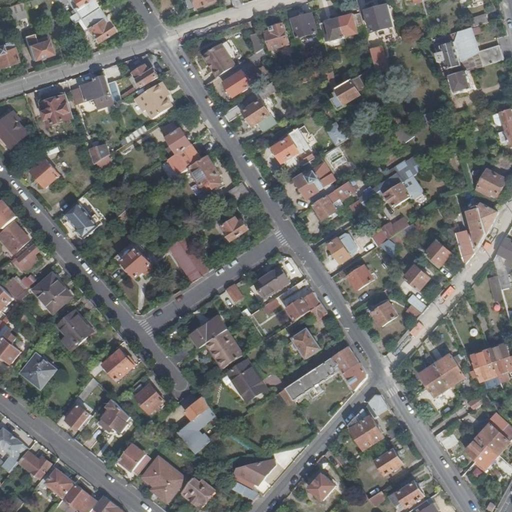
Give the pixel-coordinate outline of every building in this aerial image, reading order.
[(97,8),(101,5),(97,0),(66,0),(71,7),(79,20),(88,14),(97,8)] [(190,0),(194,9),(200,6),(195,0),(190,0)] [(401,0),(393,0),(397,11),(404,9),(401,0)] [(22,3),(9,7),(13,21),(26,17),(22,3)] [(378,8),(367,11),(373,32),(381,30),(395,26),(389,5),(378,8)] [(103,17),(97,8),(88,14),(79,20),(95,44),(113,32),(103,17)] [(303,16),(293,19),(296,29),(298,39),(312,34),(318,33),(313,13),(303,16)] [(355,13),(341,17),(346,37),(361,34),(360,32),(366,31),(361,13),(356,14),(355,13)] [(475,27),(488,23),(486,15),(473,19),(475,27)] [(328,21),(320,23),(326,43),(346,37),(341,17),(328,21)] [(281,24),(276,25),(276,27),(274,27),(275,32),(267,34),(272,51),(290,45),(284,25),(282,25),(281,24)] [(61,31),(62,31),(60,26),(54,30),(55,35),(61,31)] [(481,27),(472,29),(474,36),(483,34),(481,27)] [(468,71),(483,66),(479,52),(474,36),(472,29),(472,28),(453,34),(434,39),(439,59),(445,78),(451,77),(468,71)] [(265,48),(261,33),(252,36),(257,54),(265,48)] [(36,41),(34,35),(25,38),(29,50),(33,61),(52,55),(48,41),(39,43),(38,41),(36,41)] [(14,55),(10,43),(0,46),(0,67),(16,62),(14,55)] [(483,66),(504,60),(500,45),(479,52),(483,66)] [(203,58),(218,80),(236,68),(230,56),(222,46),(203,58)] [(376,67),(379,77),(391,74),(387,60),(384,47),(371,50),(376,67)] [(257,54),(251,57),(258,66),(269,60),(265,48),(257,54)] [(146,67),(134,74),(143,88),(159,78),(154,70),(150,73),(146,67)] [(374,81),(379,78),(379,77),(376,67),(371,70),(374,81)] [(468,71),(451,77),(457,94),(473,88),(468,71)] [(253,86),(244,72),(236,78),(226,84),(236,98),(253,86)] [(334,72),(328,74),(333,92),(338,89),(339,89),(334,72)] [(112,95),(107,76),(96,80),(97,82),(82,87),(83,89),(88,102),(88,103),(112,95)] [(367,89),(360,76),(358,78),(339,89),(338,89),(339,91),(335,93),(337,97),(333,100),(339,110),(348,106),(347,104),(363,94),(362,92),(367,89)] [(275,82),(258,93),(266,100),(277,92),(275,82)] [(162,83),(136,100),(144,113),(147,111),(153,120),(173,107),(167,98),(170,96),(162,83)] [(83,89),(72,93),(76,106),(88,102),(83,89)] [(245,101),(225,115),(231,123),(245,113),(254,126),(258,124),(264,133),(278,125),(263,102),(266,100),(258,93),(245,101)] [(74,119),(67,97),(42,105),(49,127),(74,119)] [(511,146),(511,109),(502,113),(505,125),(511,147),(511,146)] [(455,115),(458,126),(471,122),(468,111),(455,115)] [(21,121),(15,113),(0,125),(0,134),(13,149),(29,135),(19,122),(21,121)] [(427,124),(438,121),(435,113),(425,115),(427,124)] [(502,113),(494,116),(496,123),(500,126),(505,125),(502,113)] [(169,139),(181,131),(176,123),(164,131),(169,139)] [(337,146),(348,140),(342,130),(338,123),(335,125),(336,127),(329,132),(337,146)] [(175,157),(193,145),(183,129),(181,131),(169,139),(168,139),(173,147),(170,149),(175,157)] [(313,152),(302,133),(299,130),(290,136),(292,139),(275,149),(284,164),(285,163),(292,174),(313,161),(315,157),(312,153),(313,152)] [(411,139),(404,130),(395,132),(403,144),(411,139)] [(109,156),(112,155),(106,145),(92,154),(95,166),(97,164),(109,156)] [(203,161),(193,145),(175,157),(179,155),(188,171),(190,169),(203,161)] [(326,155),(336,169),(347,161),(338,147),(326,155)] [(415,176),(426,169),(417,155),(407,162),(407,160),(395,168),(398,173),(360,198),(361,200),(351,206),(356,214),(387,195),(386,194),(415,176)] [(114,163),(109,156),(97,164),(102,171),(114,163)] [(209,157),(203,161),(190,169),(207,194),(224,183),(220,177),(221,176),(209,157)] [(511,161),(504,157),(501,164),(508,168),(511,161)] [(61,177),(47,160),(32,172),(47,189),(61,177)] [(377,166),(381,173),(387,169),(382,162),(377,166)] [(377,166),(365,173),(370,180),(381,173),(377,166)] [(493,193),(499,196),(508,179),(489,170),(479,189),(491,196),(493,193)] [(311,199),(315,205),(338,191),(332,184),(327,187),(317,173),(312,176),(308,172),(297,181),(310,200),(311,199)] [(386,194),(387,195),(396,208),(412,197),(413,199),(416,199),(423,194),(425,191),(415,176),(386,194)] [(338,191),(315,205),(325,220),(339,211),(334,203),(342,197),(344,200),(356,192),(350,183),(338,191)] [(252,196),(244,185),(230,194),(237,205),(252,196)] [(448,200),(452,216),(463,213),(458,194),(447,197),(448,200)] [(241,210),(255,201),(252,196),(237,205),(241,210)] [(0,223),(5,230),(19,218),(5,201),(0,205),(0,223)] [(78,202),(65,214),(67,216),(79,230),(78,231),(85,240),(104,224),(96,215),(93,219),(78,202)] [(487,236),(499,212),(478,203),(479,206),(487,236)] [(127,211),(131,216),(135,222),(137,221),(136,218),(140,215),(134,206),(130,209),(127,211)] [(480,249),(487,236),(479,206),(477,206),(474,207),(474,210),(469,211),(480,249)] [(127,211),(118,219),(122,223),(131,216),(127,211)] [(79,230),(67,216),(65,218),(77,232),(78,231),(79,230)] [(250,230),(244,222),(240,224),(237,220),(231,224),(229,221),(227,223),(228,226),(223,229),(232,242),(250,230)] [(397,235),(404,230),(408,228),(404,222),(394,228),(392,225),(384,231),(389,239),(397,234),(397,235)] [(31,241),(16,223),(0,237),(15,255),(31,241)] [(403,239),(409,245),(414,239),(404,230),(397,235),(403,239)] [(378,247),(382,245),(389,239),(384,231),(373,238),(378,247)] [(466,265),(476,254),(468,231),(457,233),(461,247),(466,265)] [(382,245),(395,257),(396,244),(397,234),(389,239),(382,245)] [(340,238),(330,245),(343,264),(353,257),(352,255),(358,251),(359,248),(350,235),(341,240),(340,238)] [(179,242),(203,278),(211,273),(187,237),(179,242)] [(511,240),(506,238),(498,253),(508,258),(505,263),(508,274),(511,265),(511,240)] [(439,241),(428,253),(442,266),(453,254),(439,241)] [(170,248),(194,283),(203,278),(179,242),(170,248)] [(41,252),(34,244),(12,263),(22,274),(27,270),(29,271),(38,263),(34,258),(41,252)] [(120,267),(127,273),(130,270),(137,279),(145,273),(147,276),(154,269),(152,266),(138,250),(123,263),(124,264),(120,267)] [(498,253),(494,261),(498,277),(501,288),(511,286),(508,274),(505,263),(508,258),(498,253)] [(228,259),(226,256),(210,267),(212,271),(228,259)] [(353,275),(365,287),(375,280),(366,266),(353,275)] [(418,266),(407,278),(422,290),(432,278),(418,266)] [(290,282),(280,267),(255,284),(265,299),(290,282)] [(360,291),(365,287),(353,275),(350,278),(360,291)] [(74,298),(55,276),(35,292),(55,314),(74,298)] [(498,277),(490,279),(494,293),(502,291),(501,288),(498,277)] [(235,286),(227,292),(235,304),(244,299),(235,286)] [(8,307),(16,299),(3,287),(0,289),(0,315),(4,311),(7,314),(11,310),(8,307)] [(286,307),(313,293),(310,287),(283,300),(286,307)] [(502,291),(494,293),(496,303),(505,301),(502,291)] [(323,305),(315,294),(305,301),(304,300),(288,310),(297,322),(323,305)] [(423,314),(429,308),(414,295),(408,301),(413,305),(423,314)] [(280,306),(276,300),(263,308),(267,314),(280,306)] [(385,308),(396,318),(399,316),(390,303),(385,308)] [(23,307),(20,304),(3,324),(2,322),(0,323),(0,328),(3,332),(5,329),(23,307)] [(323,305),(297,322),(267,342),(269,345),(307,320),(312,322),(317,318),(319,321),(329,315),(323,305)] [(417,321),(423,314),(413,305),(407,311),(417,321)] [(383,328),(396,318),(385,308),(375,314),(383,328)] [(246,320),(240,311),(235,314),(241,323),(246,320)] [(74,350),(94,333),(76,312),(59,326),(68,337),(65,340),(74,350)] [(221,318),(209,326),(213,331),(223,325),(228,332),(230,331),(221,318)] [(193,337),(201,350),(207,346),(228,332),(223,325),(213,331),(209,326),(193,337)] [(5,329),(3,332),(0,335),(0,354),(13,364),(23,353),(14,345),(19,339),(5,329)] [(322,351),(309,331),(295,340),(307,360),(322,351)] [(207,346),(224,370),(244,357),(228,332),(207,346)] [(507,344),(490,350),(494,363),(511,357),(511,353),(507,344)] [(342,371),(356,393),(367,380),(368,376),(350,348),(287,390),(295,402),(307,394),(312,401),(324,393),(320,386),(338,374),(335,370),(339,367),(342,371)] [(184,349),(173,359),(178,365),(191,357),(184,349)] [(494,363),(490,350),(473,356),(477,366),(478,369),(494,363)] [(136,368),(122,352),(105,366),(119,382),(136,368)] [(428,383),(429,386),(444,376),(437,365),(430,354),(425,358),(427,361),(433,368),(429,370),(422,374),(428,383)] [(58,371),(38,355),(24,373),(44,389),(58,371)] [(437,365),(444,376),(459,366),(457,363),(452,355),(437,365)] [(494,363),(499,376),(511,371),(511,357),(494,363)] [(269,390),(250,361),(230,374),(249,403),(269,390)] [(478,369),(479,372),(483,382),(499,376),(494,363),(478,369)] [(444,376),(452,387),(466,377),(461,368),(459,366),(444,376)] [(437,397),(452,387),(444,376),(429,386),(431,388),(437,397)] [(165,402),(152,386),(146,391),(141,386),(133,394),(151,415),(165,402)] [(287,390),(274,399),(283,411),(295,402),(287,390)] [(377,394),(368,405),(375,416),(390,407),(382,395),(377,394)] [(471,402),(475,409),(485,402),(481,395),(471,402)] [(179,434),(194,452),(210,441),(205,435),(203,437),(199,432),(217,417),(205,399),(187,414),(193,422),(179,434)] [(126,415),(112,404),(107,410),(110,412),(100,426),(111,435),(116,429),(122,433),(130,425),(127,423),(130,420),(125,416),(126,415)] [(82,432),(94,417),(80,406),(68,421),(82,432)] [(363,410),(358,416),(378,448),(386,443),(383,439),(385,437),(384,435),(371,415),(368,417),(363,410)] [(358,416),(349,425),(365,450),(367,449),(370,453),(378,448),(358,416)] [(490,446),(502,433),(500,431),(492,424),(480,437),(490,446)] [(383,439),(386,443),(405,431),(401,425),(384,435),(385,437),(383,439)] [(511,438),(511,426),(510,425),(504,431),(502,433),(490,446),(500,455),(511,441),(510,440),(511,438)] [(21,462),(29,452),(31,449),(6,429),(0,436),(0,448),(4,452),(6,449),(21,462)] [(436,436),(441,443),(451,435),(447,429),(436,436)] [(475,458),(478,460),(490,446),(480,437),(468,451),(475,458)] [(210,441),(194,452),(196,455),(211,442),(210,441)] [(131,449),(144,460),(146,458),(132,446),(130,449),(131,449)] [(478,460),(480,462),(488,469),(495,461),(500,455),(490,446),(478,460)] [(139,477),(149,464),(144,460),(131,449),(121,461),(135,472),(134,473),(139,477)] [(396,450),(379,461),(387,475),(405,464),(396,450)] [(342,451),(336,456),(346,469),(352,465),(342,451)] [(21,462),(20,463),(41,480),(54,465),(45,458),(42,462),(29,452),(21,462)] [(240,466),(233,479),(254,491),(278,464),(274,457),(240,466)] [(133,474),(134,473),(135,472),(121,461),(118,463),(133,474)] [(172,470),(160,461),(146,478),(158,487),(155,491),(169,503),(187,480),(173,469),(172,470)] [(42,482),(47,486),(59,470),(54,466),(42,482)] [(63,499),(64,500),(70,493),(69,492),(76,484),(59,470),(47,486),(49,488),(51,488),(52,487),(62,495),(62,498),(63,499)] [(319,472),(315,476),(318,479),(310,488),(323,500),(337,485),(323,473),(322,475),(319,472)] [(202,484),(195,479),(183,494),(199,507),(201,503),(206,507),(217,492),(204,482),(202,484)] [(244,487),(236,482),(233,488),(241,492),(244,487)] [(398,490),(390,495),(397,505),(403,501),(407,507),(426,496),(416,482),(400,492),(398,490)] [(81,511),(92,511),(96,508),(100,503),(78,486),(67,500),(81,511)] [(265,497),(248,489),(245,496),(256,502),(257,500),(265,497)] [(387,499),(381,491),(369,499),(375,506),(387,499)] [(92,511),(125,511),(107,497),(97,509),(96,508),(92,511)] [(12,507),(14,511),(18,511),(25,503),(19,498),(12,507)] [(410,511),(421,511),(432,505),(428,500),(410,511)] [(432,505),(421,511),(439,511),(433,503),(432,505)]
